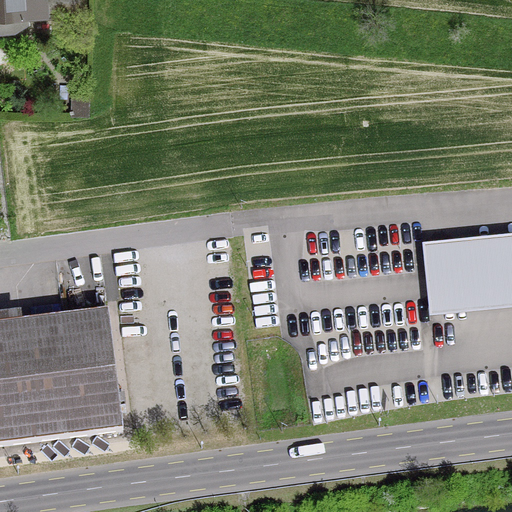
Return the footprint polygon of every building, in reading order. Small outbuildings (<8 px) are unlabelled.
[(24,22),(24,15),(60,12),(58,0),(0,0),(0,31),(10,30),(10,23),(24,22)] [(60,0),(62,11),(75,10),(74,0),(60,0)] [(67,116),(87,117),(87,95),(69,94),(69,116),(67,116)] [(431,314),(511,305),(511,233),(424,242),(431,314)] [(105,313),(0,325),(0,447),(120,432),(105,313)]
